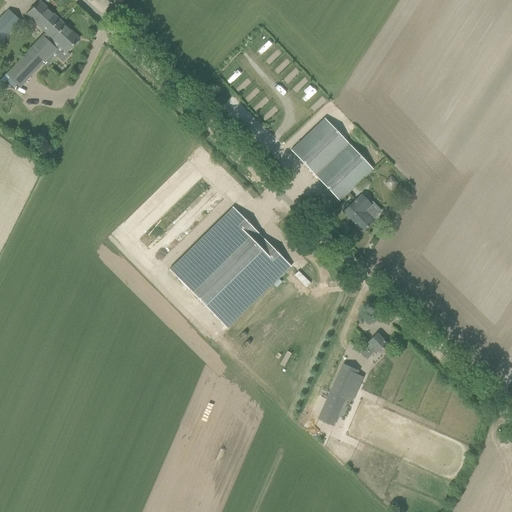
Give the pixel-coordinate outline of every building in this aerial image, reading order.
[(47,33),(59,20),(39,1),(27,14),(45,32),(47,33)] [(0,42),(13,29),(20,22),(8,11),(0,19),(0,42)] [(45,32),(6,74),(19,86),(42,62),(52,52),(57,56),(62,62),(70,54),(67,51),(72,46),(79,39),(59,20),(47,33),(45,32)] [(324,118),(290,150),(301,161),(306,156),(310,160),(304,165),(339,201),(372,169),(324,118)] [(44,136),(37,140),(40,146),(47,142),(44,136)] [(351,215),(349,217),(362,231),(375,219),(374,218),(381,212),(371,202),(370,203),(361,194),(345,209),(351,215)] [(233,207),(169,270),(226,328),(290,266),(233,207)] [(299,271),(295,274),(306,286),(310,283),(299,271)] [(378,334),(371,341),(369,342),(370,343),(361,353),(367,359),(376,349),(380,353),(388,344),(378,334)] [(343,363),(330,392),(346,399),(352,402),(363,377),(357,374),(359,370),(343,363)] [(330,393),(318,419),(334,426),(338,416),(346,399),(330,392),(330,393)]
